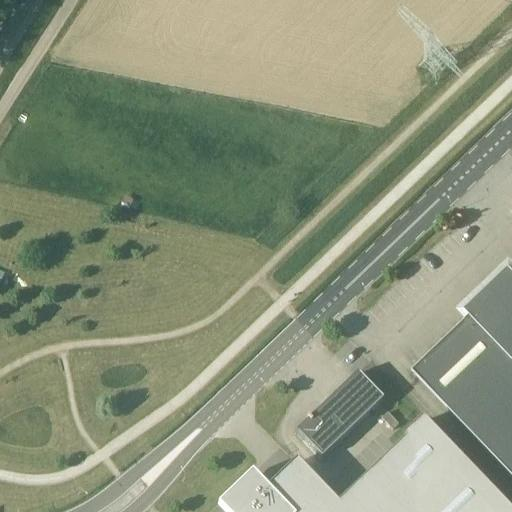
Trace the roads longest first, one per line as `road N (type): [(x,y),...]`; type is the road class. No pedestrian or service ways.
road 1 (tertiary): [(168,462),(511,133)]
road 2 (unclassified): [(0,110),(69,0)]
